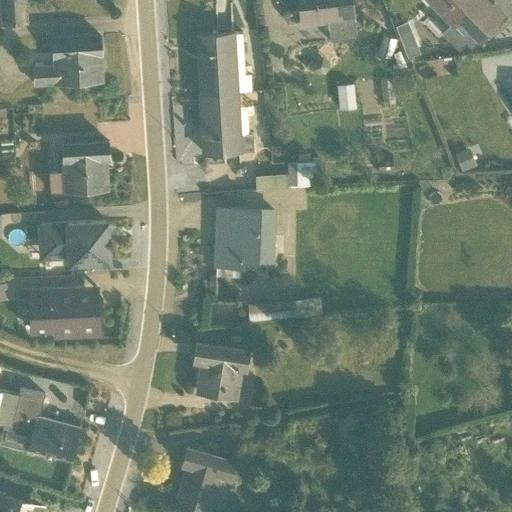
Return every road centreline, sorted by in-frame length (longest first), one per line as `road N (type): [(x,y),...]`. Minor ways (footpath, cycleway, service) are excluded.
road 1 (unclassified): [(144,0),(156,232),(140,381),(104,511)]
road 2 (track): [(140,381),(0,348)]
